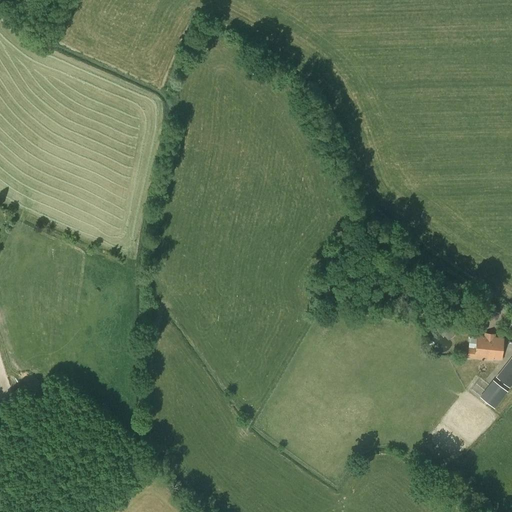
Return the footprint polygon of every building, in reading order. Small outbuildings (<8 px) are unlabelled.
[(336,279),(333,288),(340,290),(343,282),(336,279)] [(427,317),(429,316),(431,319),(436,315),(433,309),(425,314),(427,317)] [(447,319),(440,326),(451,338),(458,331),(447,319)] [(467,357),(475,358),(492,360),(492,358),(501,359),(503,338),(495,337),(495,334),(484,332),(484,336),(477,335),(476,348),(468,347),(467,357)] [(496,377),(497,378),(510,387),(511,384),(511,357),(496,377)] [(508,391),(494,380),(493,379),(489,385),(479,397),(494,408),(508,391)]
